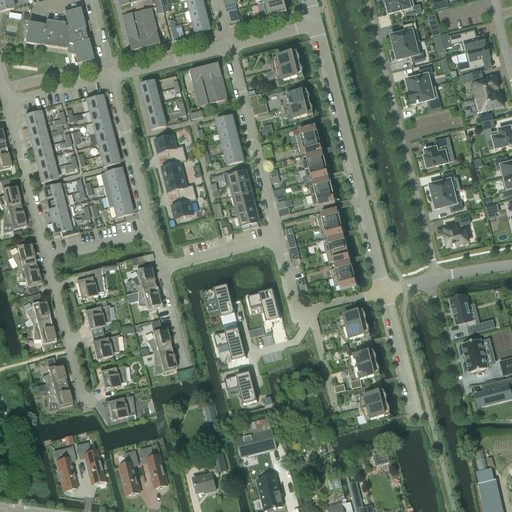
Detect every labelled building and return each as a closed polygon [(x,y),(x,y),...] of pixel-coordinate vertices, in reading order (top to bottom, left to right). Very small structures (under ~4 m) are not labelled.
[(0,0),(0,12),(13,9),(10,0),(0,0)] [(194,0),(187,2),(190,12),(204,9),(201,0),(194,0)] [(280,0),(258,6),(262,19),(287,13),(283,0),(280,0)] [(394,0),(384,3),(384,5),(385,5),(388,16),(403,13),(405,18),(422,14),(420,6),(415,8),(412,0),(394,0)] [(163,14),(160,2),(155,4),(158,15),(163,14)] [(225,8),(227,14),(235,12),(233,6),(225,8)] [(190,12),(193,23),(207,20),(204,9),(190,12)] [(157,33),(151,10),(123,17),(129,40),(128,40),(132,53),(132,52),(160,45),(161,45),(157,33)] [(25,44),(27,45),(74,52),(78,65),(92,61),(80,11),(65,14),(68,28),(64,29),(65,25),(46,22),(45,27),(28,24),(25,44)] [(227,14),(229,20),(236,18),(235,12),(227,14)] [(427,18),(429,24),(436,22),(435,16),(427,18)] [(210,31),(207,20),(193,23),(196,35),(210,31)] [(404,33),(390,37),(393,50),(417,44),(419,43),(415,24),(403,27),(404,33)] [(474,32),(449,38),(451,47),(461,44),(464,54),(465,53),(486,48),(483,37),(476,38),(474,32)] [(440,37),(442,44),(449,42),(449,38),(448,35),(440,37)] [(417,44),(393,50),(397,63),(411,59),(412,64),(425,61),(423,54),(420,55),(417,44)] [(467,64),(457,66),(459,75),(484,68),(482,61),(489,59),(486,48),(465,53),(467,64)] [(269,65),(271,72),(298,65),(300,64),(297,52),(272,58),(272,64),(269,65)] [(279,83),(303,77),(300,64),(298,65),(271,72),(273,78),(276,78),(279,83)] [(222,77),(218,65),(190,72),(189,72),(193,85),(199,108),(227,100),(221,77),(222,77)] [(420,77),(405,81),(408,93),(407,93),(407,95),(432,88),(429,77),(433,76),(431,68),(419,72),(420,77)] [(481,72),(469,75),(471,83),(483,80),(481,72)] [(496,80),(472,87),(475,100),(496,95),(495,92),(499,91),(496,80)] [(140,86),(143,97),(157,93),(154,83),(140,86)] [(432,88),(407,95),(411,107),(427,103),(428,109),(440,106),(436,87),(432,88)] [(279,104),(281,110),(308,103),(310,103),(307,91),(282,97),(282,103),(279,104)] [(143,97),(146,108),(160,104),(157,93),(143,97)] [(475,100),(474,101),(477,115),(503,108),(500,98),(496,99),(496,95),(475,100)] [(86,101),(89,112),(105,109),(102,97),(86,101)] [(289,122),(313,115),(310,103),(308,103),(281,110),(283,117),(286,116),(289,122)] [(146,108),(149,119),(163,116),(160,104),(146,108)] [(89,112),(92,124),(108,120),(105,109),(89,112)] [(190,115),(191,121),(203,118),(201,112),(190,115)] [(24,117),(27,129),(43,124),(40,113),(24,117)] [(491,115),(479,117),(481,125),(493,122),(491,115)] [(152,131),(166,128),(163,116),(149,119),(152,131)] [(216,122),(219,132),(235,128),(232,118),(216,122)] [(92,124),(95,135),(110,131),(108,120),(92,124)] [(493,122),(481,125),(483,132),(495,129),(493,122)] [(27,129),(30,139),(46,135),(43,124),(27,129)] [(300,135),(296,136),(298,145),(317,140),(319,139),(317,131),(316,131),(315,127),(299,131),(300,135)] [(219,132),(222,144),(238,140),(235,128),(219,132)] [(511,132),(511,129),(491,134),(496,152),(511,147),(511,132)] [(95,135),(98,146),(113,142),(110,131),(95,135)] [(30,139),(33,150),(49,147),(46,135),(30,139)] [(173,137),(154,141),(158,155),(168,153),(171,166),(161,168),(168,194),(177,191),(181,205),(171,207),(175,221),(193,216),(190,203),(197,201),(193,187),(186,188),(180,164),(187,163),(183,148),(176,150),(173,137)] [(317,140),(298,145),(300,153),(305,152),(306,156),(320,153),(322,152),(319,139),(317,140)] [(222,144),(225,155),(240,151),(238,140),(222,144)] [(425,157),(423,158),(426,171),(448,165),(443,148),(448,147),(446,140),(433,143),(435,149),(423,152),(425,157)] [(98,146),(100,157),(116,153),(113,142),(98,146)] [(33,150),(36,161),(51,158),(49,147),(33,150)] [(0,173),(11,170),(6,150),(0,151),(0,173)] [(243,163),(240,151),(225,155),(228,167),(243,163)] [(307,161),(302,162),(304,170),(324,166),(326,165),(322,152),(320,153),(306,156),(307,161)] [(100,157),(103,168),(119,164),(116,153),(100,157)] [(36,161),(39,173),(54,169),(51,158),(36,161)] [(507,158),(494,161),(496,169),(500,168),(503,179),(511,176),(511,162),(508,164),(507,158)] [(324,166),(304,170),(306,178),(307,179),(311,178),(312,182),(327,178),(329,178),(328,174),(326,165),(324,166)] [(199,166),(194,167),(197,179),(202,178),(199,166)] [(39,173),(42,184),(57,180),(54,169),(39,173)] [(105,174),(100,176),(102,187),(108,185),(123,181),(121,170),(105,174)] [(227,189),(230,188),(249,183),(246,173),(236,176),(235,172),(223,175),(227,189)] [(443,182),(428,186),(431,199),(454,193),(451,182),(455,181),(453,173),(441,177),(443,182)] [(511,176),(503,179),(501,179),(504,191),(502,192),(504,199),(511,196),(511,176)] [(314,186),(309,188),(311,196),(330,191),(332,191),(329,178),(327,178),(312,182),(314,186)] [(108,185),(102,187),(105,198),(111,197),(126,193),(123,181),(108,185)] [(230,188),(233,198),(251,193),(249,183),(230,188)] [(59,186),(43,190),(46,201),(67,196),(64,185),(59,186)] [(0,206),(3,212),(21,207),(15,187),(2,190),(3,196),(0,197),(0,206)] [(330,191),(311,196),(313,205),(314,204),(315,209),(316,209),(319,208),(335,204),(334,199),(332,191),(330,191)] [(111,197),(105,198),(108,209),(113,208),(129,204),(126,193),(111,197)] [(233,198),(236,208),(254,203),(251,193),(233,198)] [(454,193),(431,199),(435,212),(449,209),(451,214),(463,211),(461,204),(458,204),(455,193),(454,193)] [(67,196),(46,201),(49,212),(69,207),(67,196)] [(236,208),(238,218),(256,213),(254,203),(236,208)] [(129,204),(113,208),(116,219),(132,215),(129,204)] [(26,228),(21,207),(3,212),(3,226),(4,226),(11,226),(12,232),(26,228)] [(69,207),(49,212),(52,223),(67,219),(72,218),(69,207)] [(288,208),(286,209),(280,210),(278,211),(279,218),(290,216),(288,208)] [(322,219),(317,220),(319,228),(338,223),(341,223),(338,214),(336,210),(321,214),(322,219)] [(238,218),(241,228),(242,231),(242,232),(245,231),(259,228),(258,224),(259,223),(256,213),(238,218)] [(84,215),(81,216),(83,222),(86,221),(90,220),(89,214),(84,215)] [(444,236),(443,236),(446,251),(469,245),(464,227),(470,225),(468,216),(454,220),(456,227),(443,230),(444,236)] [(67,219),(52,223),(55,235),(60,233),(62,239),(78,234),(76,228),(70,230),(67,219)] [(326,236),(327,240),(344,235),(341,223),(338,223),(319,228),(321,237),(326,236)] [(324,245),(326,254),(347,248),(344,235),(327,240),(328,244),(324,245)] [(11,257),(18,270),(35,265),(30,245),(26,246),(24,241),(17,243),(19,248),(17,248),(18,254),(12,257),(11,257)] [(333,261),(334,265),(348,262),(350,261),(347,248),(326,254),(328,262),(333,261)] [(330,271),(332,279),(351,274),(354,274),(350,261),(348,262),(334,265),(335,270),(330,271)] [(41,286),(35,265),(18,270),(18,284),(19,284),(26,284),(27,289),(41,286)] [(130,280),(137,293),(155,288),(150,268),(136,271),(138,277),(131,280),(130,280)] [(103,294),(104,294),(101,276),(100,269),(86,273),(88,280),(76,283),(81,301),(97,297),(96,294),(103,293),(103,294)] [(332,279),(334,288),(339,287),(340,291),(356,287),(355,283),(356,282),(354,274),(351,274),(332,279)] [(227,287),(202,293),(205,305),(216,302),(220,319),(234,316),(227,287)] [(160,309),(155,288),(137,293),(137,307),(138,307),(145,307),(147,312),(160,309)] [(272,292),(247,298),(250,309),(261,306),(265,324),(279,320),(272,292)] [(467,298),(450,302),(456,327),(466,324),(467,328),(466,328),(468,336),(494,329),(493,322),(476,326),(475,321),(473,321),(467,298)] [(25,313),(33,327),(50,323),(45,302),(31,306),(32,309),(25,313)] [(111,324),(109,307),(84,313),(89,332),(104,327),(103,324),(111,323),(111,324)] [(336,324),(337,330),(364,323),(365,323),(366,323),(363,311),(339,317),(339,323),(336,324)] [(56,343),(50,323),(33,327),(33,342),(33,341),(41,341),(42,347),(56,343)] [(345,341),(369,335),(366,323),(365,323),(364,323),(337,330),(339,337),(342,336),(345,341)] [(146,342),(153,355),(171,350),(166,330),(152,333),(154,339),(147,342),(146,342)] [(238,330),(213,337),(216,348),(227,345),(232,363),(246,359),(238,330)] [(118,354),(119,354),(117,337),(92,343),(96,362),(112,358),(111,355),(118,354)] [(469,374),(488,369),(481,341),(462,346),(469,374)] [(176,371),(171,350),(153,355),(153,369),(154,369),(161,369),(163,374),(176,371)] [(346,364),(348,370),(374,364),(375,363),(376,363),(373,351),(349,357),(349,363),(346,364)] [(42,378),(49,391),(67,386),(61,366),(56,367),(53,359),(46,361),(49,375),(43,378),(42,378)] [(503,377),(511,374),(511,360),(500,363),(503,377)] [(355,382),(380,376),(376,363),(375,363),(374,364),(348,370),(349,377),(353,376),(355,382)] [(126,384),(127,384),(125,367),(99,374),(104,392),(120,388),(119,385),(126,384)] [(249,374),(224,380),(227,392),(238,389),(243,406),(257,403),(249,374)] [(478,408),(511,399),(511,379),(481,387),(483,394),(475,396),(478,408)] [(72,407),(67,386),(49,391),(49,405),(50,405),(57,405),(58,410),(72,407)] [(356,404),(358,411),(384,404),(387,403),(384,391),(359,397),(359,403),(356,404)] [(134,415),(135,414),(132,397),(129,398),(128,394),(119,396),(120,401),(107,404),(112,422),(128,418),(127,415),(134,414),(134,415)] [(390,416),(387,403),(384,404),(358,411),(360,417),(363,417),(366,422),(390,416)] [(209,424),(216,422),(212,407),(205,409),(209,424)] [(255,423),(241,426),(242,427),(244,438),(271,431),(268,419),(255,423)] [(325,430),(314,433),(316,441),(329,438),(328,437),(327,430),(325,430)] [(244,438),(236,440),(241,459),(277,450),(272,431),(271,431),(244,438)] [(101,483),(104,482),(101,471),(102,470),(101,465),(99,464),(96,453),(90,454),(88,444),(76,447),(80,461),(85,459),(92,485),(95,485),(97,486),(100,485),(101,483)] [(73,490),(76,489),(70,463),(76,462),(72,448),(60,451),(63,461),(57,463),(60,474),(59,475),(60,480),(62,481),(65,492),(68,492),(69,493),(72,492),(73,490)] [(164,488),(167,487),(164,476),(165,474),(164,469),(162,468),(159,457),(153,459),(151,449),(139,452),(143,465),(148,464),(155,490),(158,489),(160,490),(163,489),(164,488)] [(387,452),(372,456),(375,468),(390,464),(387,452)] [(136,495),(140,494),(133,468),(139,466),(135,453),(123,455),(126,466),(120,467),(128,497),(131,496),(132,497),(136,496),(136,495)] [(222,454),(212,457),(216,474),(227,472),(222,454)] [(216,492),(213,479),(219,478),(218,474),(215,475),(214,475),(213,471),(209,471),(210,476),(193,480),(197,494),(208,492),(208,493),(216,492)] [(275,478),(257,482),(264,511),(266,511),(282,508),(275,478)] [(478,485),(484,511),(485,511),(502,508),(496,481),(478,485)]
